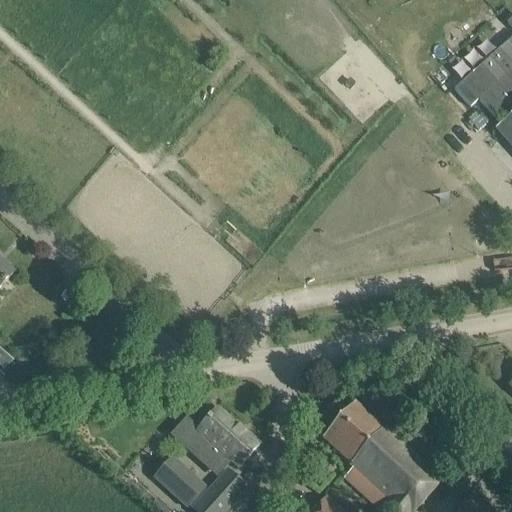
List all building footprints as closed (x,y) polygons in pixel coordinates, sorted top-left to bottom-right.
[(511,117),(496,131),(511,149),(511,117)] [(0,289),(14,274),(0,262),(0,289)] [(323,440),(355,469),(345,480),(360,493),(378,509),(375,511),(420,511),(446,484),(404,447),(370,417),(355,404),(323,440)] [(197,427),(180,446),(218,480),(232,463),(239,470),(259,447),(218,410),(200,430),(197,427)] [(173,460),(155,479),(169,492),(187,508),(204,489),(187,473),(173,460)] [(193,511),(194,511),(226,511),(247,490),(228,472),(193,511)] [(458,511),(491,511),(473,496),(458,511)] [(313,511),(337,511),(325,500),(313,511)]
